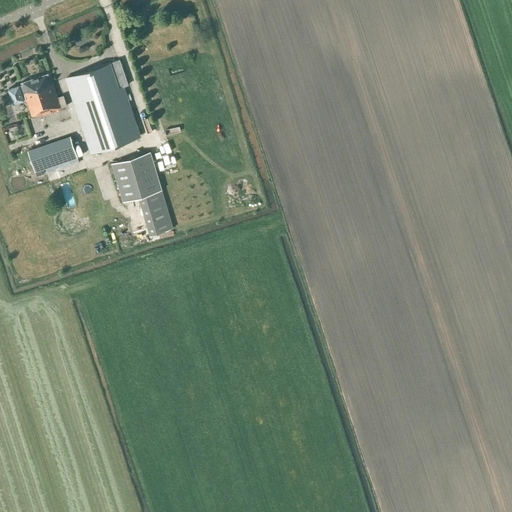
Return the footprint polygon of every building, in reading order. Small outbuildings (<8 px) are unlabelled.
[(38,46),(51,43),(49,32),(36,34),(38,46)] [(128,84),(120,59),(67,77),(92,152),(139,136),(122,87),(128,84)] [(32,116),(40,113),(41,114),(67,105),(63,95),(58,97),(49,72),(21,82),(24,94),(21,95),(21,94),(17,95),(19,101),(23,100),(23,99),(26,98),(32,116)] [(36,172),(45,169),(78,158),(71,136),(28,150),(36,172)] [(123,201),(139,196),(150,235),(173,228),(162,190),(150,151),(112,163),(123,201)]
